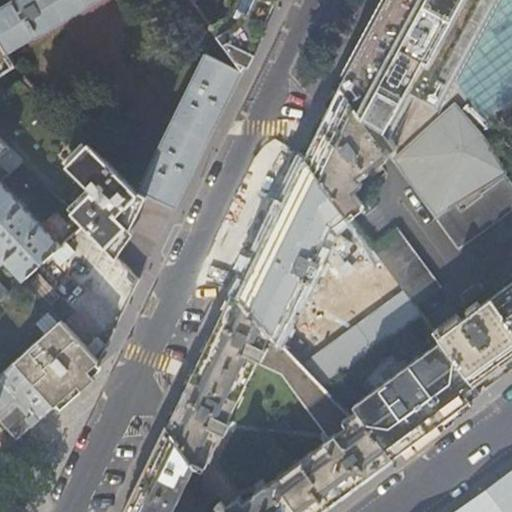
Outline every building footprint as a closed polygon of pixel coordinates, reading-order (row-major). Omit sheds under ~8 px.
[(13,0),(0,8),(0,41),(6,52),(37,33),(38,35),(95,0),(13,0)] [(254,43),(272,7),(275,0),(189,0),(214,32),(241,70),(254,43)] [(511,0),(387,0),(386,1),(379,16),(341,87),(358,113),(358,115),(387,155),(436,221),(455,207),(461,212),(505,179),(469,129),(511,97),(511,0)] [(381,0),(375,14),(379,16),(386,1),(384,0),(381,0)] [(241,70),(214,32),(136,192),(146,196),(174,208),(191,173),(225,104),(241,70)] [(6,52),(0,41),(0,74),(14,65),(6,52)] [(146,196),(136,192),(25,75),(8,91),(3,88),(0,90),(0,139),(21,161),(116,257),(134,231),(130,227),(146,196)] [(358,115),(358,113),(341,87),(306,158),(350,217),(355,213),(353,209),(363,203),(354,192),(364,184),(359,176),(387,155),(358,115)] [(0,139),(0,163),(9,173),(21,161),(0,139)] [(337,227),(350,217),(306,158),(238,298),(282,343),(313,278),(315,279),(324,261),(321,260),(337,227)] [(511,208),(511,188),(505,179),(461,212),(455,207),(436,221),(457,249),(511,208)] [(59,246),(0,183),(0,263),(1,264),(5,261),(22,279),(59,246)] [(405,243),(396,230),(373,247),(382,260),(405,243)] [(416,306),(439,289),(405,243),(382,260),(416,306)] [(511,281),(491,297),(511,325),(511,281)] [(416,306),(405,292),(305,367),(325,388),(329,385),(417,320),(422,316),(416,306)] [(222,501),(229,511),(317,511),(364,478),(392,458),(356,411),(350,414),(325,388),(305,367),(282,343),(238,298),(232,295),(168,426),(197,467),(222,501)] [(511,356),(511,325),(491,297),(442,332),(438,327),(434,331),(474,384),(501,364),(511,356)] [(417,320),(436,344),(356,403),(360,408),(356,411),(392,458),(393,458),(395,457),(394,455),(407,447),(408,447),(410,446),(411,445),(412,444),(412,443),(419,438),(423,435),(424,436),(426,434),(426,432),(436,425),(437,425),(440,423),(439,422),(450,414),(451,415),(455,413),(454,411),(461,406),(463,405),(464,406),(469,402),(468,401),(476,395),(477,396),(481,394),(474,384),(434,331),(422,316),(417,320)] [(98,362),(99,360),(61,320),(14,363),(54,406),(64,398),(91,376),(87,371),(98,362)] [(27,430),(54,406),(14,363),(0,375),(0,421),(15,440),(27,430)] [(350,414),(353,409),(329,385),(325,388),(350,414)] [(197,467),(168,426),(126,511),(229,511),(222,501),(218,504),(223,511),(221,511),(190,511),(192,508),(192,502),(190,497),(187,494),(183,490),(197,467)] [(511,511),(511,469),(497,480),(457,510),(453,511),(511,511)]
